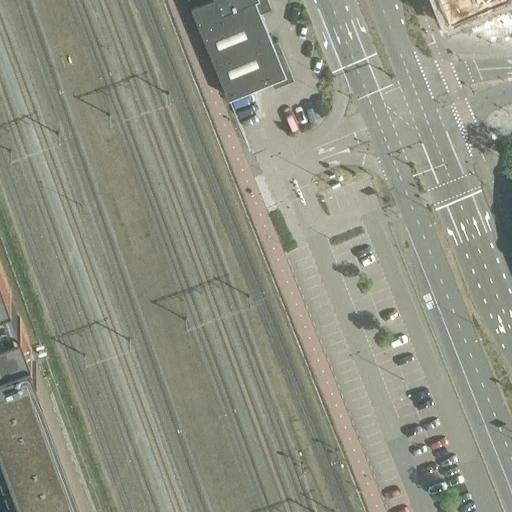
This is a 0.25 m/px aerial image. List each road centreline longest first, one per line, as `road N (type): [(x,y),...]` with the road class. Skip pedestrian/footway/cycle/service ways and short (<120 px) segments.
road 1 (primary): [(385,121),(511,449)]
road 2 (primary): [(511,331),(423,107)]
road 3 (primary): [(336,0),(385,121)]
